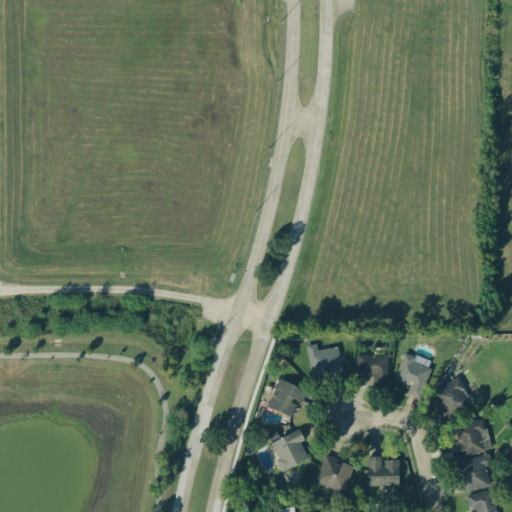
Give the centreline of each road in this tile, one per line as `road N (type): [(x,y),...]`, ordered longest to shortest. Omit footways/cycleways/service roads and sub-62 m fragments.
road 1 (secondary): [(208,511),(296,229),(321,76),(323,0)]
road 2 (secondary): [(290,0),(275,166),(179,511)]
road 3 (residential): [(438,511),(416,426),(341,416)]
